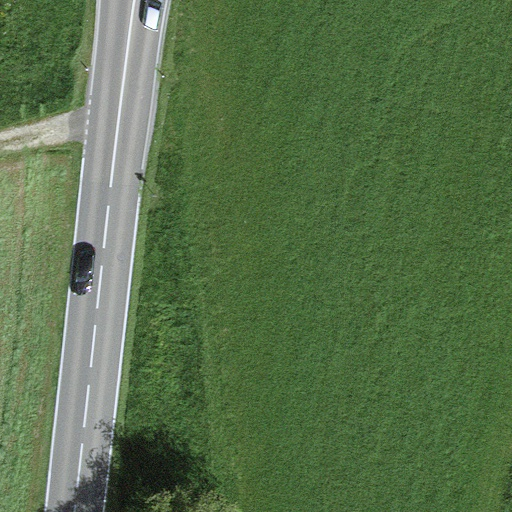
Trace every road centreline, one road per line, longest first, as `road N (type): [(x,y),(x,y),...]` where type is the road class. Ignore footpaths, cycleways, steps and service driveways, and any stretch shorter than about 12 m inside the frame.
road 1 (tertiary): [(137,0),(81,511)]
road 2 (track): [(0,148),(123,117)]
